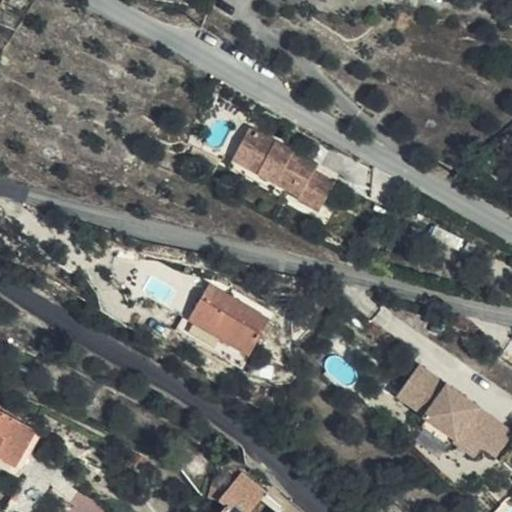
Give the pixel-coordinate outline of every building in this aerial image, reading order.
[(304,155),(252,126),(230,166),(242,172),(243,169),(277,186),(291,193),(295,188),(303,192),(298,200),(321,212),(337,183),(315,171),(300,163),(304,155)] [(319,163),(304,155),(300,163),(315,171),(319,163)] [(242,172),(230,166),(229,168),(274,191),(277,186),(243,169),(242,172)] [(427,234),(428,232),(409,221),(400,236),(419,247),(419,246),(427,234)] [(241,369),(269,320),(208,285),(179,333),(241,369)] [(419,407),(416,411),(446,433),(450,435),(451,436),(454,432),(470,443),(488,418),(413,364),(394,390),(419,407)] [(0,458),(14,467),(36,430),(0,411),(0,458)] [(446,433),(416,411),(410,420),(440,440),(446,433)] [(508,433),(488,418),(470,443),(475,447),(490,458),(508,433)] [(451,436),(450,435),(445,442),(467,458),(475,447),(470,443),(454,432),(451,436)] [(141,471),(148,459),(134,452),(127,463),(141,471)] [(219,498),(229,486),(226,470),(214,478),(207,497),(219,498)] [(241,473),(229,486),(219,498),(226,506),(221,511),(252,511),(266,494),(241,473)] [(9,511),(39,511),(47,498),(21,483),(6,511),(9,511)]
